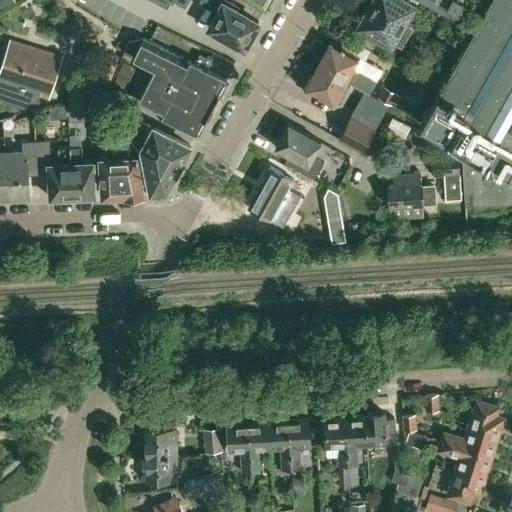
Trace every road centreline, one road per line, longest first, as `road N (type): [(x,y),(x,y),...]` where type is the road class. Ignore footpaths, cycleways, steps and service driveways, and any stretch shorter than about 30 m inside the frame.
road 1 (residential): [(96,386),(135,393),(511,369)]
road 2 (unclassified): [(177,228),(306,0)]
road 3 (residential): [(177,228),(139,214),(0,221)]
road 4 (unclassified): [(96,386),(177,228)]
